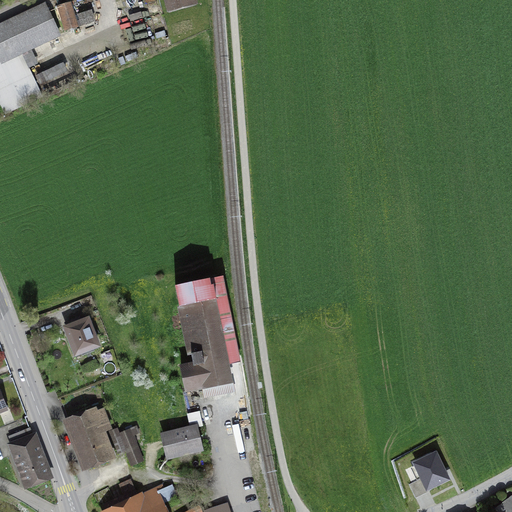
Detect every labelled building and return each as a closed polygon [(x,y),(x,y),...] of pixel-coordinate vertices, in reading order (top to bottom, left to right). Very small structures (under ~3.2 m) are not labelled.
[(166,0),(169,11),(195,4),(193,0),(166,0)] [(78,25),(71,1),(58,5),(66,29),(78,25)] [(0,53),(3,60),(58,34),(44,5),(0,26),(0,53)] [(192,354),(194,364),(180,367),(185,390),(230,382),(208,279),(175,286),(189,354),(192,354)] [(66,327),(76,353),(81,351),(83,355),(94,351),(93,346),(97,345),(87,319),(80,322),(78,317),(71,320),(72,325),(66,327)] [(70,421),(87,465),(109,456),(100,432),(111,427),(104,407),(70,421)] [(131,464),(142,460),(131,428),(119,432),(131,464)] [(201,449),(196,428),(164,436),(169,457),(201,449)] [(28,482),(49,475),(32,429),(11,437),(28,482)] [(118,452),(125,449),(120,435),(112,438),(118,452)] [(429,491),(428,488),(447,479),(435,454),(416,464),(422,478),(409,484),(415,498),(429,491)] [(161,487),(108,511),(205,511),(204,508),(199,510),(199,509),(191,511),(166,511),(162,502),(177,496),(172,486),(162,490),(161,487)] [(511,511),(511,497),(511,495),(493,508),(495,511),(511,511)]
